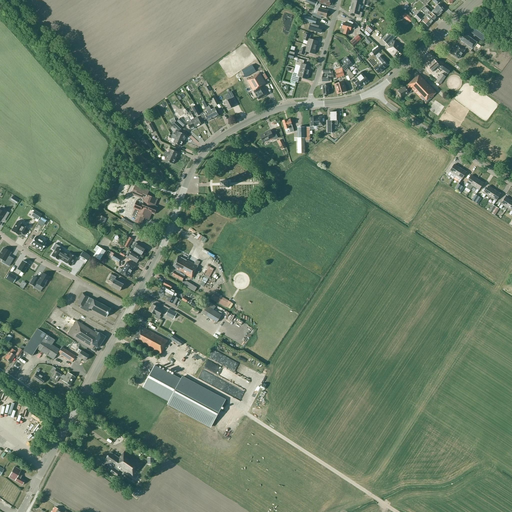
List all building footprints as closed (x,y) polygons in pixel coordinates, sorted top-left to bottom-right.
[(351,6),(360,9),(361,5),(364,6),(365,0),(363,0),(358,0),(358,1),(352,0),(351,6)] [(439,4),(433,10),(438,16),(444,9),(439,4)] [(362,13),(359,12),(360,9),(351,6),(349,12),(355,14),(354,17),(361,18),(362,13)] [(423,21),(428,26),(436,18),(425,6),(421,10),(426,15),(423,18),(418,13),(414,17),(419,22),(421,20),(423,21)] [(317,14),(317,15),(326,17),(328,11),(319,8),(319,9),(315,8),(314,13),(317,14)] [(316,20),(305,17),(304,22),(310,23),(308,29),(321,33),(322,27),(315,25),(316,20)] [(350,31),(351,29),(354,29),(355,26),(352,25),(344,23),(342,28),(344,29),(343,34),(348,35),(349,30),(350,31)] [(367,27),(364,30),(369,36),(373,33),(367,27)] [(316,47),(318,41),(310,39),(311,34),(306,32),(305,34),(303,39),(308,41),(307,45),(316,47)] [(401,47),(402,47),(395,40),(394,41),(393,40),(396,37),(390,32),(383,40),(390,47),(387,50),(393,56),(394,55),(397,58),(404,51),(401,47)] [(464,33),(460,40),(457,44),(465,50),(467,47),(471,51),(477,42),(464,33)] [(457,44),(450,53),(458,59),(465,50),(457,44)] [(306,52),(314,54),(316,47),(307,45),(305,49),(301,48),(299,53),(305,55),(306,52)] [(374,50),(372,51),(375,55),(381,51),(377,45),(373,49),(374,50)] [(374,69),(378,73),(389,65),(381,55),(377,59),(373,55),(367,60),(374,69)] [(299,70),(309,73),(311,66),(303,64),(304,61),(297,59),(295,64),(301,66),(299,70)] [(434,59),(428,65),(433,71),(440,66),(434,59)] [(259,88),(266,84),(260,73),(256,75),(250,63),(241,68),(243,70),(239,72),(243,78),(249,74),(250,75),(251,74),(253,77),(247,80),(253,91),(254,92),(258,100),(266,95),(262,88),(260,89),(259,88)] [(451,69),(443,63),(440,68),(448,73),(451,69)] [(344,71),(347,75),(350,79),(354,76),(349,70),(346,67),(344,65),(343,66),(343,65),(341,67),(344,69),(344,71)] [(344,71),(343,71),(342,68),(335,70),(335,72),(336,78),(344,76),(347,75),(344,71)] [(299,77),(307,79),(309,73),(299,70),(298,74),(293,72),(291,80),(297,82),(299,77)] [(354,78),(357,81),(362,87),(369,81),(364,76),(361,72),(354,78)] [(327,74),(327,77),(322,77),(322,82),(329,82),(328,78),(331,77),(330,74),(327,74)] [(408,85),(409,86),(406,89),(405,87),(398,91),(402,97),(409,93),(413,90),(426,104),(433,96),(436,93),(419,74),(408,85)] [(441,74),(436,81),(440,84),(446,77),(441,74)] [(344,81),(334,84),(337,94),(347,91),(344,81)] [(230,99),(227,94),(224,95),(227,101),(225,102),(228,109),(234,106),(230,99)] [(211,99),(214,106),(219,104),(215,97),(211,99)] [(191,107),(196,116),(200,114),(195,105),(191,107)] [(211,110),(209,106),(207,107),(213,118),(219,115),(215,108),(211,110)] [(213,118),(207,107),(205,108),(207,112),(204,113),(203,112),(200,114),(203,120),(206,119),(208,121),(213,118)] [(337,112),(332,112),(332,111),(330,111),(330,112),(329,112),(329,121),(326,122),(326,120),(326,133),(332,132),(332,125),(337,124),(337,120),(337,112)] [(194,119),(192,115),(190,116),(196,127),(201,124),(197,117),(194,119)] [(190,116),(188,117),(190,121),(186,122),(190,130),(196,127),(190,116)] [(177,121),(182,127),(186,123),(180,117),(177,121)] [(310,129),(313,129),(313,126),(322,126),(322,117),(316,117),(315,117),(314,117),(313,117),(310,118),(311,126),(310,126),(310,127),(305,127),(305,142),(309,142),(309,140),(310,140),(310,129)] [(174,119),(171,121),(173,124),(179,131),(182,127),(176,121),(174,119)] [(293,128),(290,119),(287,120),(287,119),(282,121),(285,129),(288,128),(289,132),(294,131),(293,128)] [(147,125),(151,132),(155,130),(149,121),(146,122),(148,125),(147,125)] [(178,131),(176,130),(174,134),(172,133),(172,135),(183,140),(186,135),(178,131)] [(274,131),(271,132),(270,131),(264,134),(264,133),(260,135),(263,142),(272,138),(273,140),(278,138),(274,131)] [(183,140),(172,135),(171,137),(175,139),(172,145),(178,148),(179,145),(181,146),(183,140)] [(153,147),(147,141),(144,144),(149,150),(153,147)] [(165,151),(164,153),(165,154),(176,158),(178,152),(170,149),(169,153),(165,151)] [(164,153),(163,155),(167,157),(165,161),(173,164),(176,158),(165,154),(164,153)] [(460,168),(454,164),(450,171),(450,172),(447,175),(449,176),(452,173),(456,175),(460,168)] [(462,179),(466,172),(460,168),(456,175),(460,178),(457,181),(459,182),(461,179),(462,179)] [(473,186),(477,179),(471,175),(467,182),(465,186),(466,187),(466,188),(470,190),(472,186),(473,186)] [(479,190),(483,183),(477,179),(473,186),(477,189),(475,192),(476,193),(479,190)] [(154,214),(157,207),(155,206),(157,199),(148,195),(149,191),(135,185),(131,194),(141,198),(139,202),(137,201),(134,208),(135,209),(132,216),(137,217),(135,222),(141,224),(143,220),(144,218),(149,220),(152,213),(154,214)] [(494,190),(488,186),(484,193),(482,197),(484,198),(486,194),(490,197),(494,190)] [(496,201),(500,194),(494,190),(490,197),(494,200),(492,203),(494,204),(496,201)] [(511,201),(505,197),(501,204),(499,208),(501,209),(503,205),(507,208),(511,201)] [(0,210),(0,220),(2,218),(5,220),(9,213),(4,210),(2,212),(0,210)] [(17,221),(11,231),(18,235),(20,233),(24,235),(28,229),(24,226),(17,221)] [(35,237),(30,244),(41,251),(46,243),(35,237)] [(128,248),(133,239),(129,237),(127,241),(124,246),(128,248)] [(138,244),(135,242),(132,247),(135,249),(133,251),(141,256),(145,248),(138,244)] [(54,251),(51,256),(58,260),(59,258),(60,259),(63,260),(63,261),(64,261),(64,262),(70,266),(76,258),(69,253),(68,255),(63,252),(63,251),(58,249),(60,246),(55,243),(52,248),(52,249),(54,251)] [(98,250),(94,256),(100,260),(106,251),(100,247),(101,245),(98,244),(95,249),(98,250)] [(3,248),(0,253),(0,258),(2,259),(1,262),(9,266),(13,259),(8,256),(10,252),(3,248)] [(128,258),(137,263),(140,256),(132,251),(130,254),(128,252),(126,256),(128,257),(128,258)] [(111,252),(109,256),(119,263),(121,258),(111,252)] [(176,268),(172,275),(182,281),(185,276),(183,275),(184,274),(192,278),(196,270),(198,266),(197,266),(199,262),(186,254),(184,258),(178,256),(173,266),(176,268)] [(22,260),(17,269),(23,273),(29,264),(22,260)] [(120,268),(118,271),(120,272),(128,277),(131,272),(135,266),(127,262),(124,267),(122,269),(120,268)] [(209,281),(214,271),(210,268),(204,279),(209,281)] [(9,272),(6,278),(13,283),(16,277),(9,272)] [(34,276),(30,283),(34,286),(36,283),(43,287),(49,277),(42,273),(38,279),(34,276)] [(113,282),(111,286),(120,291),(123,284),(115,280),(116,277),(111,274),(108,280),(113,282)] [(163,284),(161,289),(173,295),(177,297),(178,293),(175,291),(173,293),(170,291),(173,285),(165,281),(163,285),(163,284)] [(161,289),(158,293),(159,294),(159,296),(161,297),(163,296),(168,298),(167,300),(172,303),(176,297),(173,295),(161,289)] [(82,293),(76,304),(80,306),(80,308),(86,312),(88,308),(106,317),(110,309),(88,297),(88,296),(82,293)] [(226,309),(229,305),(213,296),(210,301),(226,309)] [(193,300),(190,304),(199,309),(201,305),(193,300)] [(152,304),(149,311),(156,315),(154,317),(159,320),(160,317),(161,317),(160,316),(162,310),(159,309),(159,308),(152,304)] [(217,322),(222,314),(207,305),(202,313),(217,322)] [(165,315),(173,319),(177,313),(169,309),(165,315)] [(97,334),(81,324),(77,321),(72,328),(68,335),(94,351),(95,351),(97,349),(96,349),(97,347),(98,348),(105,337),(98,332),(97,334)] [(161,354),(166,345),(165,345),(168,341),(140,326),(133,339),(161,354)] [(51,344),(54,340),(37,328),(23,351),(31,356),(36,349),(53,359),(59,349),(51,344)] [(180,346),(182,343),(184,344),(185,343),(173,335),(170,339),(180,346)] [(85,361),(88,356),(88,355),(81,350),(81,351),(78,349),(76,351),(79,353),(77,356),(78,356),(78,357),(75,356),(61,347),(58,353),(72,362),(74,358),(80,361),(81,359),(85,361)] [(10,362),(15,355),(18,357),(23,351),(19,348),(17,352),(11,348),(9,352),(4,358),(10,362)] [(155,365),(143,387),(169,401),(181,379),(155,365)] [(68,372),(65,376),(61,374),(62,372),(56,368),(53,367),(50,372),(53,373),(51,376),(56,379),(58,376),(59,377),(60,376),(62,378),(63,377),(64,378),(62,381),(69,385),(75,377),(68,372)] [(36,372),(33,378),(41,384),(45,378),(36,372)] [(182,377),(181,379),(169,401),(168,403),(211,427),(225,400),(182,377)] [(115,470),(117,467),(133,479),(143,464),(125,451),(122,455),(121,455),(119,458),(110,452),(106,459),(114,465),(114,466),(115,466),(113,468),(110,472),(117,477),(120,473),(115,470)] [(14,467),(8,477),(22,485),(25,480),(20,478),(22,475),(19,474),(21,470),(14,467)]
